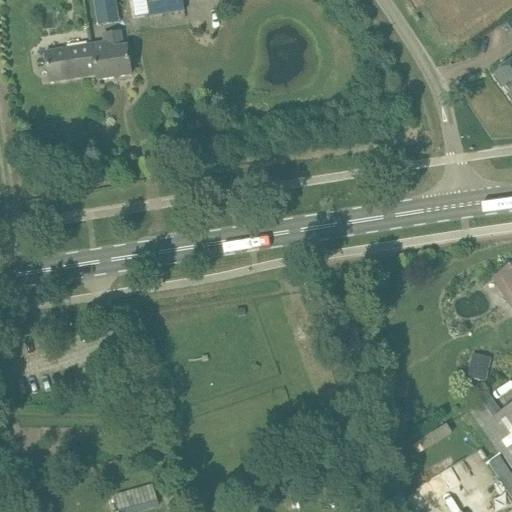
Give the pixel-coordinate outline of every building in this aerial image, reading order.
[(115,0),(93,0),(97,26),(118,23),(115,0)] [(182,0),(146,0),(150,18),(184,12),(182,0)] [(106,44),(94,46),(93,46),(98,75),(97,76),(98,80),(131,75),(127,48),(123,48),(120,33),(104,35),(106,44)] [(94,45),(45,53),(50,83),(97,76),(98,81),(98,80),(97,76),(98,75),(93,46),(94,46),(94,45)] [(511,61),(494,75),(511,98),(511,61)] [(511,267),(495,279),(511,305),(511,267)] [(473,355),(467,379),(486,383),(491,360),(473,355)] [(408,383),(394,381),(391,397),(406,400),(408,383)] [(482,388),(466,399),(462,401),(511,472),(511,405),(500,414),(482,388)] [(511,477),(499,459),(490,465),(511,497),(511,477)] [(119,511),(134,511),(159,505),(153,487),(116,497),(119,511)]
